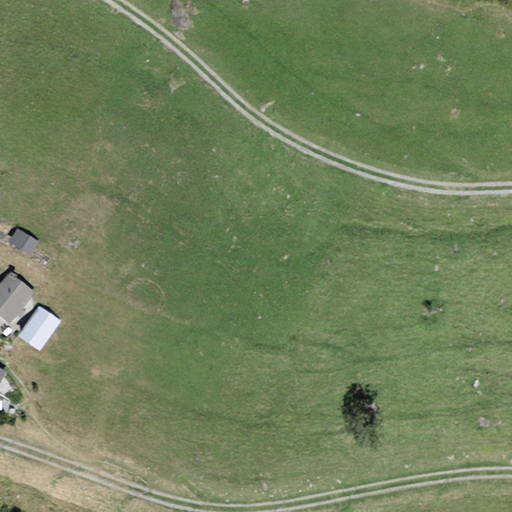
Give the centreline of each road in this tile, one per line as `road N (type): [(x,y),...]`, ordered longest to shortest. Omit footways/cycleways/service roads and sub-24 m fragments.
road 1 (track): [(0,441),(200,509),(272,511),(453,474),(511,471)]
road 2 (track): [(112,0),(255,118),(315,153),(396,178),(511,184)]
